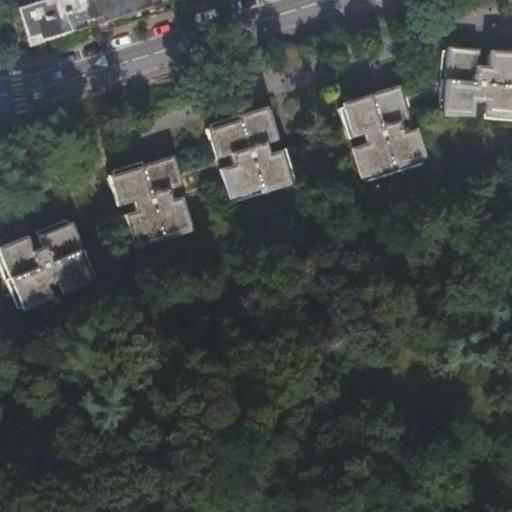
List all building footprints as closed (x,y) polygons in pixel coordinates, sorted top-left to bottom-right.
[(91,22),(83,0),(52,0),(49,1),(59,32),(91,22)] [(124,12),(120,0),(83,0),(91,22),(124,12)] [(120,0),(124,12),(157,2),(156,0),(120,0)] [(49,1),(47,2),(19,11),(29,42),(59,32),(49,1)] [(353,147),(364,179),(419,162),(408,129),(400,132),(397,123),(436,110),(471,112),(471,102),(483,103),(483,113),(511,115),(511,55),(488,55),(487,65),(482,64),(476,64),(476,53),(442,51),(437,81),(403,92),(401,88),(371,98),(337,108),(347,138),(361,133),(364,143),(353,147)] [(179,169),(173,154),(109,175),(119,204),(132,200),(134,205),(136,211),(123,215),(134,247),(191,229),(181,197),(225,184),(231,202),(290,184),(280,152),(268,156),(267,152),(266,145),(280,140),(270,110),(207,130),(216,158),(179,169)] [(28,239),(0,249),(0,267),(15,307),(49,295),(45,285),(55,281),(60,290),(92,277),(69,222),(38,235),(42,245),(37,247),(32,249),(28,239)] [(461,262),(442,255),(430,268),(449,275),(461,262)]
